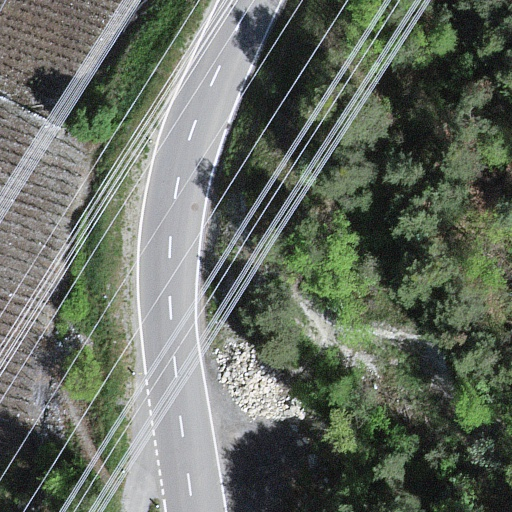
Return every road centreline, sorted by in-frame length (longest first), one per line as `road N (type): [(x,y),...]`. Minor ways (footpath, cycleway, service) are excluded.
road 1 (tertiary): [(193,511),(162,313),(160,215),(249,0)]
road 2 (track): [(162,313),(131,511)]
